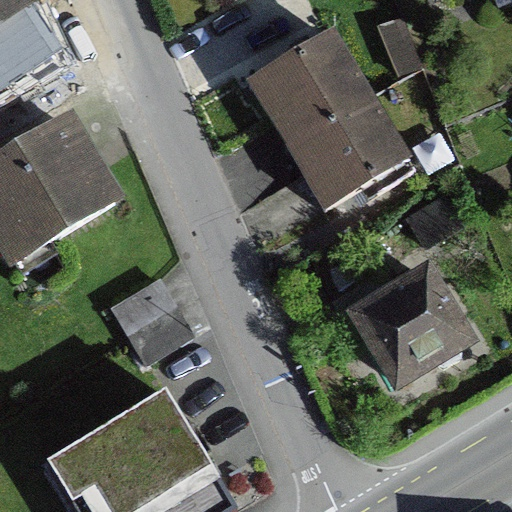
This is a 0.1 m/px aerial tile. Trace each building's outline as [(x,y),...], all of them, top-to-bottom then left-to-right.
[(0,0),(0,29),(28,11),(23,4),(20,0),(0,0)] [(236,0),(220,10),(235,34),(282,6),(278,0),(236,0)] [(0,63),(0,91),(4,97),(50,67),(34,42),(0,63)] [(307,56),(246,92),(284,154),(321,216),(382,180),(403,167),(366,105),(328,43),(307,56)] [(0,247),(12,268),(112,208),(64,130),(0,169),(0,247)] [(454,354),(462,348),(423,284),(356,324),(395,389),(433,366),(435,371),(441,373),(456,364),(457,358),(454,354)] [(127,343),(144,371),(190,342),(182,328),(173,314),(165,300),(157,286),(110,315),(127,343)] [(51,468),(78,511),(235,511),(239,510),(168,396),(51,468)]
